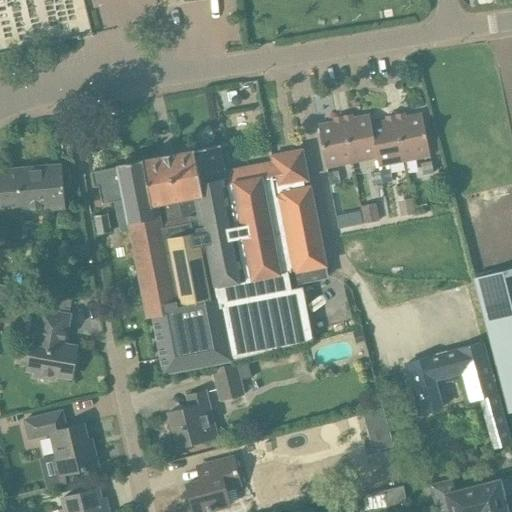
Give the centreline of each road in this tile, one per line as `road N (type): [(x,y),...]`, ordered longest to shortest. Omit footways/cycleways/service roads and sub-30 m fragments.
road 1 (residential): [(15,109),(450,30)]
road 2 (residential): [(149,511),(109,349)]
